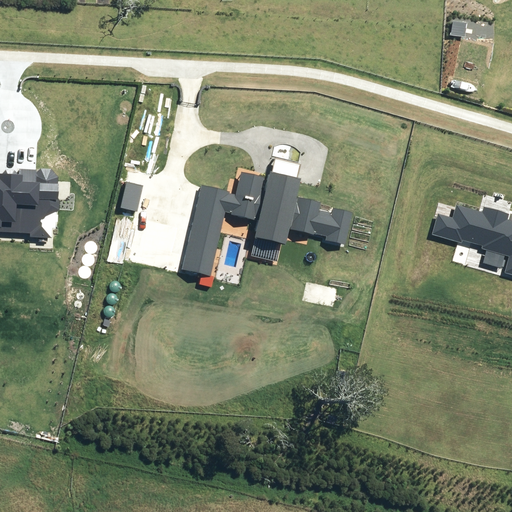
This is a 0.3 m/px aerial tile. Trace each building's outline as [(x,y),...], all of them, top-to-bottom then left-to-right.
[(467,23),(453,21),(451,35),(465,37),(467,23)] [(132,163),(120,163),(120,176),(131,176),(132,163)] [(2,174),(0,173),(0,231),(30,233),(30,237),(52,238),(52,228),(56,228),(56,212),(59,209),(60,201),(58,198),(59,184),(58,184),(58,177),(52,169),(41,168),(37,172),(37,169),(19,169),(19,175),(14,170),(6,169),(2,174)] [(183,269),(210,275),(225,211),(232,213),(231,215),(258,221),(254,238),(286,245),(290,229),(314,234),(314,233),(326,236),(325,240),(346,245),(353,212),(333,207),(331,212),(320,209),(322,202),(298,197),(302,178),(269,170),(264,190),(262,190),(265,177),(241,172),(236,195),(229,193),(230,192),(202,186),(183,269)] [(137,212),(143,185),(127,181),(120,208),(137,212)] [(505,272),(511,273),(511,220),(508,219),(510,213),(483,206),(482,212),(456,204),(452,217),(438,213),(432,234),(461,242),(462,240),(483,246),(482,248),(510,256),(505,272)]
